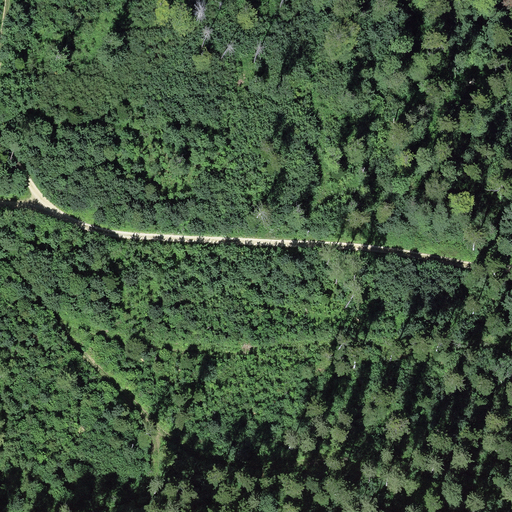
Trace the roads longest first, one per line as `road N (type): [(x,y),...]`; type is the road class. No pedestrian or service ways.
road 1 (track): [(511,266),(364,247),(114,233),(45,205),(0,204)]
road 2 (track): [(63,323),(154,429),(198,456),(248,467),(321,462),(511,500)]
road 3 (track): [(63,323),(161,345),(241,351),(342,343),(511,348)]
road 4 (track): [(321,462),(342,445),(511,462)]
road 5 (track): [(89,511),(140,496),(152,479),(154,429)]
